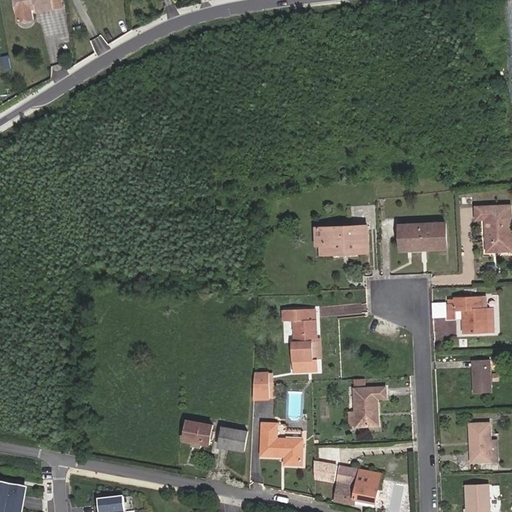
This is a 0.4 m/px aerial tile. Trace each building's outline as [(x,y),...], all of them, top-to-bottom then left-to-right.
[(13,0),(17,22),(32,20),(30,10),(30,8),(36,7),(36,9),(37,13),(52,10),(50,0),(13,0)] [(508,206),(473,207),(473,219),(484,219),(484,250),(508,250),(508,206)] [(398,225),(399,249),(416,249),(416,246),(432,246),(432,247),(442,247),(441,223),(398,225)] [(321,230),(323,257),(337,256),(337,253),(354,252),(354,255),(364,254),(362,228),(321,230)] [(455,299),(449,299),(450,304),(448,304),(449,317),(463,316),(464,330),(490,328),(489,309),(485,309),(480,307),(480,296),(455,297),(455,299)] [(311,320),(311,307),(287,307),(286,320),(297,321),(297,340),(292,340),(292,370),(318,370),(319,360),(315,359),(315,337),(319,337),(319,320),(311,320)] [(311,320),(319,320),(319,307),(311,307),(311,320)] [(492,390),(490,359),(471,360),(473,391),(492,390)] [(257,370),(257,380),(274,380),(273,370),(257,370)] [(273,397),(274,380),(257,380),(256,397),(273,397)] [(357,408),(358,426),(380,426),(380,398),(387,397),(387,386),(366,387),(356,387),(357,408)] [(349,427),(358,426),(357,408),(348,409),(349,427)] [(213,423),(187,418),(183,438),(210,442),(213,423)] [(491,433),(491,423),(471,424),(472,462),(492,461),(491,433)] [(248,429),(224,425),(220,445),(244,449),(248,429)] [(282,443),(282,425),(267,425),(267,457),(282,457),(282,455),(288,455),(288,466),(305,465),(305,442),(282,443)] [(499,433),(491,433),(492,461),(500,461),(499,433)] [(381,474),(342,469),(338,502),(377,507),(381,474)] [(0,511),(18,511),(23,488),(6,485),(4,492),(0,491),(0,511)] [(491,511),(491,486),(468,486),(468,511),(491,511)] [(125,511),(124,497),(98,500),(99,510),(103,510),(103,511),(125,511)]
